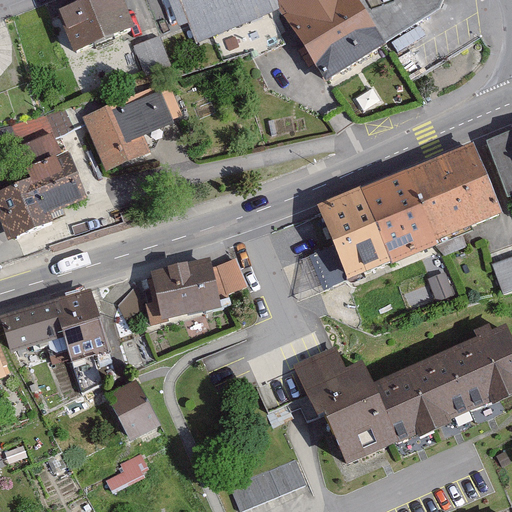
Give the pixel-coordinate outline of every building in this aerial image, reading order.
[(106,0),(60,18),(76,61),(141,36),(127,0),(106,0)] [(181,0),(199,43),(280,12),(306,51),(333,90),(393,52),(386,40),(360,0),(181,0)] [(360,0),(386,40),(442,6),(444,0),(382,0),(369,5),(367,0),(360,0)] [(145,68),(171,62),(164,35),(139,42),(145,68)] [(86,123),(110,175),(155,155),(148,139),(186,122),(169,85),(86,123)] [(47,119),(0,132),(0,160),(23,151),(55,138),(47,119)] [(511,196),(511,131),(487,142),(511,197),(511,196)] [(57,230),(52,217),(90,203),(65,136),(55,138),(23,151),(37,188),(0,202),(0,221),(10,247),(57,230)] [(439,245),(503,218),(475,150),(411,176),(439,245)] [(439,245),(411,176),(323,211),(350,279),(439,245)] [(511,258),(494,266),(506,298),(511,295),(511,258)] [(253,291),(240,262),(216,271),(224,304),(253,291)] [(147,308),(153,331),(227,313),(224,304),(216,271),(214,264),(152,279),(158,306),(147,308)] [(430,280),(438,304),(457,297),(449,273),(430,280)] [(73,363),(110,352),(94,301),(57,312),(67,345),(73,363)] [(15,359),(67,345),(57,312),(3,327),(15,359)] [(327,417),(347,466),(399,445),(511,397),(511,336),(508,326),(372,382),(364,361),(344,370),(335,347),(295,364),(319,421),(327,417)] [(111,397),(136,447),(167,431),(142,382),(111,397)] [(298,459),(230,488),(240,511),(241,511),(309,485),(298,459)]
